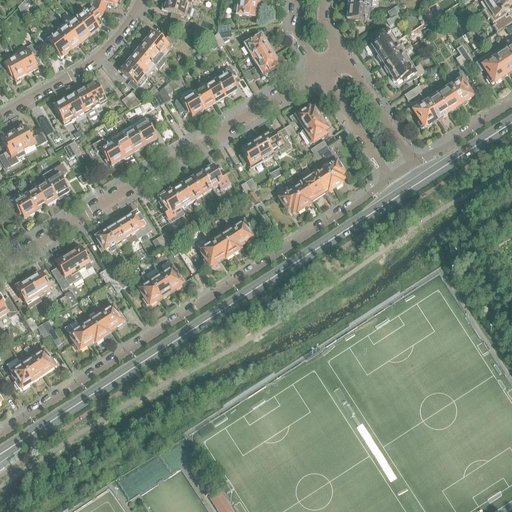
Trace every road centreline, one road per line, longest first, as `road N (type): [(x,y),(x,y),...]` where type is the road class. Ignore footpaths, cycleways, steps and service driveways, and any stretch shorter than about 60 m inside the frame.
road 1 (secondary): [(507,126),(1,453)]
road 2 (residential): [(387,178),(0,436)]
road 3 (residential): [(0,267),(320,69)]
road 4 (residential): [(144,0),(88,67),(0,115)]
road 5 (residential): [(413,162),(342,54)]
road 6 (residential): [(320,69),(387,178)]
